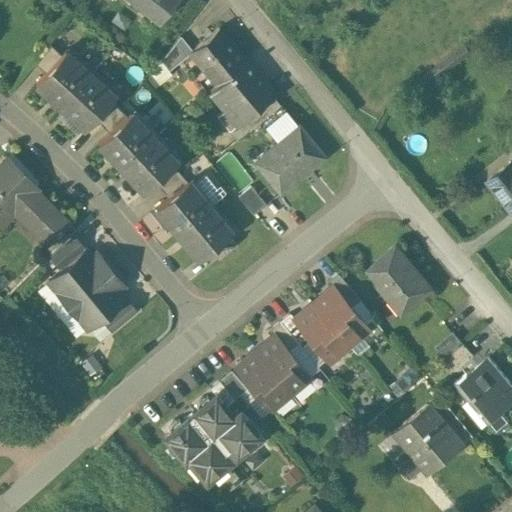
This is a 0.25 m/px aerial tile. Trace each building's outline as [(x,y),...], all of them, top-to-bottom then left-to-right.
[(133,0),(144,8),(148,2),(161,13),(157,18),(158,19),(173,0),(133,0)] [(219,26),(192,49),(202,61),(200,63),(216,82),(245,59),(219,26)] [(177,39),(161,60),(168,69),(188,53),(177,39)] [(51,44),(36,62),(45,71),(61,53),(51,44)] [(464,44),(422,77),(428,85),(470,52),(464,44)] [(90,72),(65,49),(61,53),(45,71),(35,82),(60,105),(90,72)] [(273,93),(245,59),(216,82),(210,88),(238,122),(243,118),(272,94),(273,93)] [(115,95),(90,72),(60,105),(85,128),(95,117),(111,99),(115,95)] [(272,94),(243,118),(250,127),(280,103),(272,94)] [(111,99),(95,117),(102,124),(119,107),(111,99)] [(119,107),(102,124),(109,131),(126,115),(119,107)] [(109,131),(98,141),(121,166),(153,136),(130,111),(126,115),(109,131)] [(298,124),(254,160),(280,191),(324,155),(298,124)] [(153,136),(121,166),(144,191),(155,181),(173,164),(176,161),(153,136)] [(67,220),(35,188),(36,186),(7,157),(0,163),(0,218),(2,220),(14,209),(46,241),(57,230),(58,231),(61,229),(59,227),(67,220)] [(511,159),(488,178),(511,210),(511,209),(511,159)] [(173,164),(155,181),(162,188),(180,172),(173,164)] [(180,172),(162,188),(168,195),(186,180),(180,172)] [(168,195),(155,206),(177,232),(209,205),(187,179),(186,180),(168,195)] [(265,203),(250,184),(238,195),(253,213),(265,203)] [(231,231),(209,205),(177,232),(198,258),(210,249),(229,233),(231,231)] [(229,233),(210,249),(218,258),(236,242),(229,233)] [(75,235),(50,255),(62,269),(86,249),(75,235)] [(433,286),(396,242),(366,268),(402,312),(422,295),(452,331),(422,295),(433,286)] [(94,258),(86,249),(62,269),(48,280),(67,303),(110,268),(99,254),(94,258)] [(110,268),(67,303),(87,327),(101,315),(124,295),(116,286),(122,281),(110,268)] [(359,298),(337,271),(327,280),(333,286),(333,285),(350,305),(359,298)] [(350,305),(333,285),(333,286),(323,294),(325,295),(315,304),(348,343),(360,333),(357,330),(365,323),(350,305)] [(124,295),(101,315),(112,329),(136,309),(124,295)] [(348,343),(315,304),(305,312),(304,310),(294,318),(310,338),(325,356),(333,349),(336,353),(348,343)] [(310,338),(294,318),(289,312),(279,320),(301,346),(310,338)] [(301,346),(279,320),(269,328),(274,334),(275,333),(288,349),(297,341),(301,346)] [(464,342),(453,330),(452,331),(435,345),(445,358),(464,342)] [(288,349),(275,333),(274,334),(265,342),(267,344),(257,352),(289,391),(309,375),(288,349)] [(473,354),(464,342),(445,358),(455,369),(473,354)] [(289,391),(257,352),(247,360),(245,358),(235,366),(270,408),(289,391)] [(511,401),(511,381),(490,355),(469,372),(467,371),(454,382),(469,399),(473,395),(491,416),(486,420),(488,422),(504,408),(511,401)] [(413,365),(391,383),(399,392),(420,373),(413,365)] [(246,387),(231,368),(219,379),(234,397),(246,387)] [(234,397),(219,379),(209,386),(214,392),(215,392),(225,405),(234,397)] [(214,392),(164,434),(184,458),(187,455),(205,478),(229,458),(223,451),(229,446),(235,453),(259,433),(239,409),(233,414),(225,405),(215,392),(214,392)] [(463,442),(430,402),(396,430),(409,445),(425,466),(429,470),(463,442)] [(511,416),(504,408),(488,422),(495,430),(499,430),(510,421),(511,416)] [(409,445),(393,458),(410,478),(425,466),(409,445)] [(231,486),(245,473),(233,461),(220,474),(231,486)]
